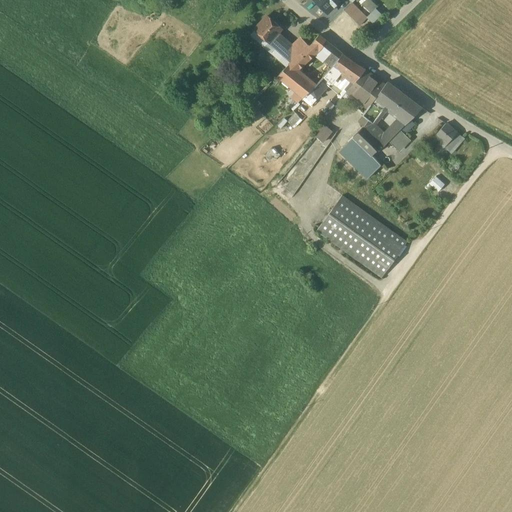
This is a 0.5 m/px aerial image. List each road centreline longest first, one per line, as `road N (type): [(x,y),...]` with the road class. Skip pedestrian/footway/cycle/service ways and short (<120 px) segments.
road 1 (track): [(234,511),(382,299)]
road 2 (track): [(497,145),(382,299)]
road 3 (residential): [(361,56),(497,145)]
